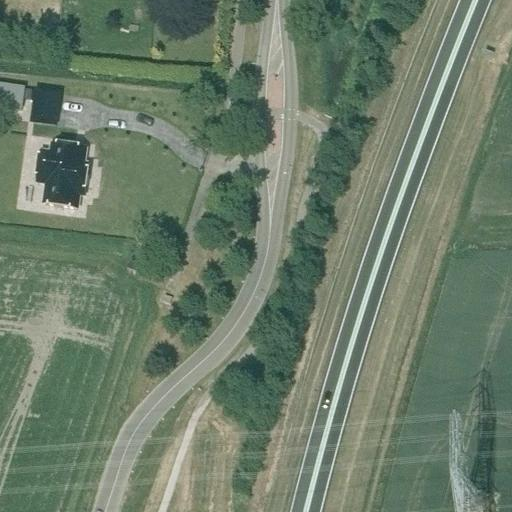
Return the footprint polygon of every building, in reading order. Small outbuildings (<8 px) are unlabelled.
[(423,135),(438,81),(422,76),(406,130),(423,135)] [(0,87),(0,108),(23,112),(26,91),(0,87)] [(38,93),(33,124),(57,128),(62,96),(38,93)] [(46,207),(78,211),(80,196),(86,197),(90,168),(84,167),(86,152),(55,147),(53,156),(43,155),(39,184),(49,185),(46,207)] [(146,269),(133,264),(132,264),(129,273),(143,277),(146,269)]
